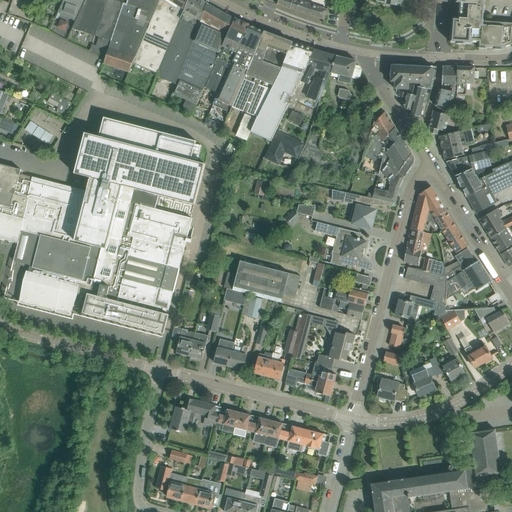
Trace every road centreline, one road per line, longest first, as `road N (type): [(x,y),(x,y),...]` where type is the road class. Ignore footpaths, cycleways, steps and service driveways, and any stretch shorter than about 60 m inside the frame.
road 1 (residential): [(351,419),(407,200),(430,167)]
road 2 (residential): [(351,419),(160,369)]
road 3 (residential): [(506,369),(445,409),(399,420),(351,419)]
road 4 (residential): [(375,54),(311,40),(219,0)]
road 5 (residential): [(160,369),(0,326)]
road 6 (residential): [(511,296),(430,167)]
road 7 (residential): [(148,511),(139,480),(160,369)]
road 8 (residential): [(430,167),(379,83),(375,54)]
